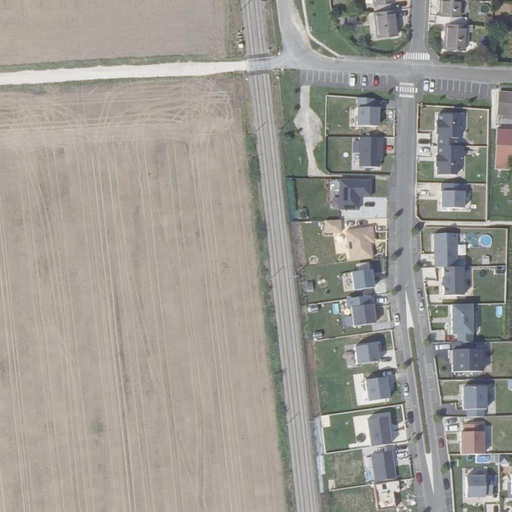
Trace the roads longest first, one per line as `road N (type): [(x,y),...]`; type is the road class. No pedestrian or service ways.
road 1 (residential): [(435,497),(420,323),(404,280)]
road 2 (residential): [(404,280),(420,449),(435,497)]
road 3 (residential): [(407,69),(404,280)]
road 4 (track): [(202,68),(0,80)]
